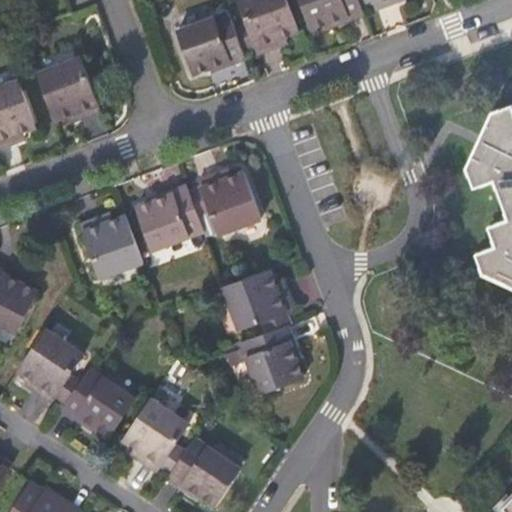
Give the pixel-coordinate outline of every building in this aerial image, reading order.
[(277,43),(299,34),(286,0),(247,0),(237,4),(246,27),(254,51),(257,57),(279,49),(277,43)] [(350,23),(365,17),(362,9),(358,0),(299,0),(311,34),(328,27),(327,25),(347,17),(350,23)] [(358,0),(362,9),(373,6),(371,0),(358,0)] [(371,0),(373,6),(376,13),(398,4),(396,0),(371,0)] [(230,68),(247,62),(244,55),(235,32),(229,15),(175,36),(191,79),(209,73),(209,69),(227,63),(230,68)] [(246,27),(235,32),(244,55),(254,51),(246,27)] [(82,62),(38,77),(56,125),(77,117),(80,124),(103,116),(82,62)] [(12,140),(38,131),(20,84),(0,91),(0,154),(15,148),(12,140)] [(511,293),(511,110),(509,104),(492,110),(466,166),(475,187),(494,179),(508,217),(485,226),(494,249),(472,258),(480,280),(511,293)] [(219,237),(263,222),(245,174),(226,181),(222,175),(199,183),(219,237)] [(152,252),(205,233),(188,187),(173,193),(175,199),(156,206),(154,203),(137,209),(152,252)] [(101,281),(145,264),(127,217),(105,225),(104,220),(103,219),(81,227),(101,281)] [(6,274),(0,270),(0,326),(16,336),(38,295),(23,286),(20,290),(2,280),(6,274)] [(240,330),(265,322),(289,313),(296,310),(288,288),(280,291),(273,271),(225,288),(240,330)] [(293,325),(289,313),(265,322),(269,334),(289,327),(293,325)] [(294,342),(289,327),(269,334),(242,345),(260,396),(305,380),(299,363),(295,365),(288,344),(294,342)] [(58,398),(72,377),(85,357),(47,331),(19,371),(37,384),(33,389),(54,403),(58,398)] [(136,401),(90,370),(81,384),(67,405),(64,410),(78,418),(81,414),(100,426),(98,430),(111,439),(136,401)] [(81,384),(72,377),(58,398),(67,405),(81,384)] [(160,474),(163,468),(178,446),(190,427),(151,400),(123,442),(142,454),(139,459),(160,474)] [(241,470),(197,441),(188,454),(174,474),(170,480),(184,489),(187,484),(205,496),(202,500),(215,508),(241,470)] [(188,454),(178,446),(163,468),(174,474),(188,454)] [(0,481),(10,466),(0,458),(0,481)] [(8,511),(79,511),(80,511),(55,495),(53,498),(29,481),(8,511)]
